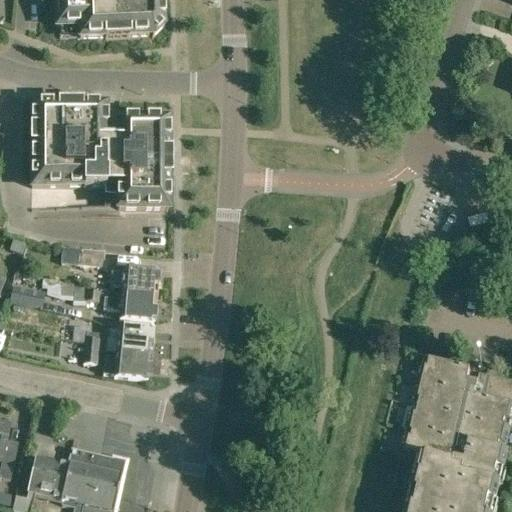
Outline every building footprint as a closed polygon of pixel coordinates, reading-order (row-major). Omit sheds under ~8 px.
[(59,40),(78,39),(76,0),(54,0),(56,29),(58,29),(59,40)] [(79,40),(99,39),(97,0),(76,0),(78,39),(79,39),(79,40)] [(104,39),(104,40),(120,40),(118,0),(97,0),(99,39),(104,39)] [(118,0),(120,40),(127,40),(127,39),(141,38),(139,0),(118,0)] [(139,0),(141,38),(150,38),(151,40),(164,27),(162,25),(161,8),(162,8),(161,0),(139,0)] [(80,190),(80,107),(80,106),(57,106),(57,107),(57,190),(80,190)] [(31,190),(57,190),(57,107),(31,107),(31,130),(30,130),(30,147),(31,147),(31,190)] [(104,189),(104,141),(104,107),(80,107),(80,190),(83,190),(82,191),(104,191),(104,189)] [(116,213),(141,213),(142,123),(116,123),(116,141),(116,189),(116,213)] [(141,213),(167,213),(167,180),(168,180),(168,155),(167,155),(167,123),(142,123),(141,213)] [(104,189),(116,189),(116,141),(104,141),(104,189)] [(76,267),(101,270),(103,254),(78,252),(76,267)] [(121,297),(155,301),(158,276),(123,272),(123,275),(111,273),(109,288),(122,289),(121,297)] [(72,307),(84,308),(85,303),(98,305),(99,294),(86,293),(86,289),(74,288),(74,287),(62,286),(62,285),(48,282),(46,297),(60,300),(60,302),(73,303),(72,307)] [(8,305),(40,312),(43,297),(11,290),(8,305)] [(119,322),(153,325),(155,301),(121,297),(120,301),(106,300),(105,311),(120,312),(119,322)] [(99,342),(98,342),(99,335),(85,334),(86,329),(74,328),(72,344),(85,345),(84,350),(95,351),(95,352),(98,352),(99,342)] [(116,354),(151,357),(153,332),(118,329),(118,331),(107,330),(105,354),(116,355),(116,354)] [(70,369),(82,370),(83,367),(96,368),(98,352),(95,352),(95,351),(84,350),(84,349),(72,348),(70,369)] [(114,380),(148,383),(151,357),(116,354),(116,355),(115,360),(105,359),(104,376),(114,377),(114,380)] [(494,511),(508,453),(504,453),(511,418),(511,382),(478,375),(476,384),(467,382),(469,371),(423,360),(400,457),(420,462),(408,511),(494,511)] [(0,467),(0,478),(11,481),(17,454),(5,451),(11,425),(0,422),(0,462),(1,463),(0,467)] [(12,511),(31,511),(34,501),(61,507),(61,508),(74,511),(73,511),(113,511),(124,465),(72,453),(69,467),(36,460),(27,500),(16,498),(15,500),(12,511)] [(0,494),(0,506),(11,509),(13,497),(0,494)]
